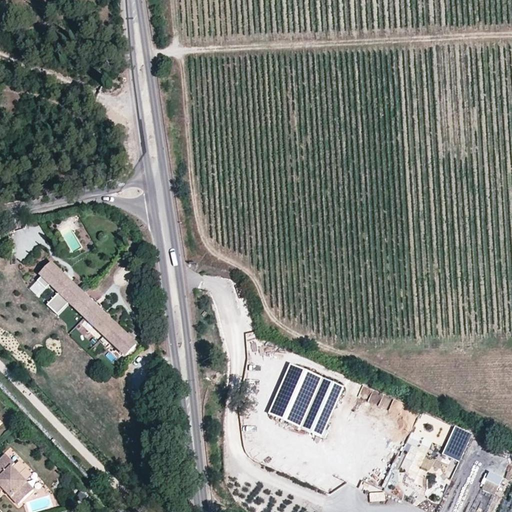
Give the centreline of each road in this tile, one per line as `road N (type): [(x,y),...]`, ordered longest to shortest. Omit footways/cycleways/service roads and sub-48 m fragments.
road 1 (track): [(178,276),(218,287),(229,311),(238,364),(233,444),(242,465),(333,509),(407,511)]
road 2 (track): [(146,55),(511,34)]
road 3 (tertiary): [(155,229),(196,453)]
road 4 (tertiary): [(196,453),(173,244)]
road 5 (tertiary): [(164,178),(137,0)]
road 6 (tertiary): [(127,0),(144,151)]
